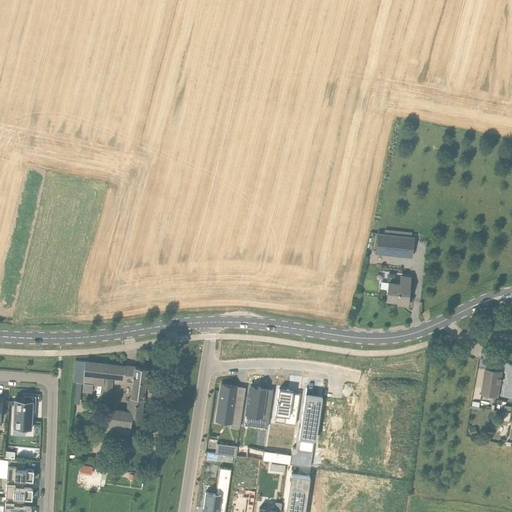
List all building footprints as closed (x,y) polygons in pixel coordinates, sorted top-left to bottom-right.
[(414,237),(377,233),(375,253),(411,257),(414,237)] [(389,281),(387,300),(398,301),(398,303),(407,304),(410,276),(400,275),(399,282),(389,281)] [(75,360),(73,382),(83,383),(84,373),(104,375),(103,386),(101,399),(110,400),(112,378),(121,379),(121,381),(131,382),(131,385),(128,410),(107,407),(104,425),(130,429),(132,417),(141,418),(144,398),(142,398),(146,368),(135,367),(124,366),(75,360)] [(481,395),(497,398),(502,371),(485,369),(481,395)] [(221,384),(217,411),(232,414),(231,423),(230,427),(239,428),(244,395),(236,394),(237,387),(237,386),(221,384)] [(250,386),(246,414),(253,415),(252,426),(267,428),(272,395),(264,394),(265,388),(260,388),(260,387),(250,386)] [(279,389),(275,414),(285,416),(284,423),(295,425),(300,394),(292,393),(293,391),(289,390),(279,389)] [(5,425),(6,411),(9,411),(11,393),(1,392),(1,396),(0,395),(0,422),(3,423),(4,423),(4,424),(5,425)] [(301,423),(299,437),(300,437),(311,439),(314,439),(319,401),(320,396),(317,396),(305,394),(301,423)] [(32,419),(32,411),(35,411),(35,396),(24,395),(24,399),(14,399),(12,428),(31,429),(32,419)] [(477,434),(475,426),(468,428),(470,435),(477,434)] [(217,443),(215,453),(235,456),(237,446),(217,443)] [(247,448),(246,458),(262,460),(264,451),(250,449),(247,448)] [(264,450),(262,460),(289,464),(291,454),(264,450)] [(291,454),(289,464),(310,467),(312,453),(292,450),(291,454)] [(25,469),(25,461),(26,461),(26,460),(7,459),(7,460),(8,460),(8,465),(7,465),(6,478),(7,478),(24,479),(32,480),(33,470),(25,469)] [(202,511),(224,511),(231,469),(219,467),(216,486),(215,493),(207,492),(205,492),(203,508),(202,511)] [(31,499),(32,488),(24,488),(24,479),(7,478),(6,484),(5,497),(6,497),(23,498),(31,499)] [(286,511),(301,511),(305,488),(290,486),(286,511)] [(233,496),(230,511),(252,511),(256,491),(244,490),(243,497),(233,496)] [(5,502),(4,511),(30,511),(31,507),(23,506),(23,498),(6,497),(5,502)] [(259,507),(258,511),(280,511),(282,502),(275,501),(274,509),(259,507)]
